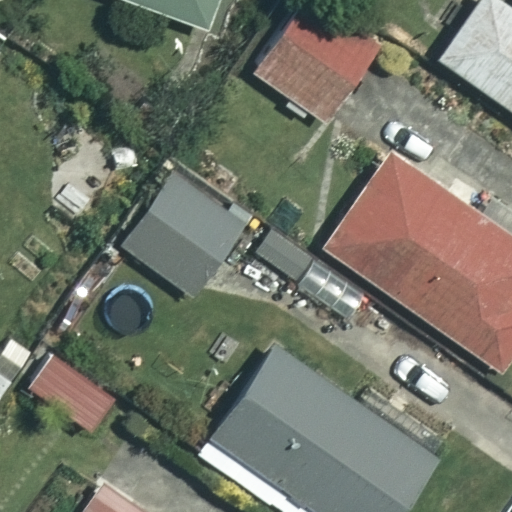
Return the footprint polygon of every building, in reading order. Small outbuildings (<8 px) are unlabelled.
[(138,0),(206,25),(215,0),(138,0)] [(380,37),(324,0),(302,0),(253,71),(324,119),(380,37)] [(511,3),(507,0),(477,0),(441,54),(511,103),(511,3)] [(511,233),(390,148),(325,242),(503,367),(511,354),(511,233)] [(245,223),(170,169),(120,238),(195,293),(245,223)] [(395,511),(435,450),(271,345),(211,440),(324,511),(395,511)] [(121,392),(50,349),(30,383),(101,426),(121,392)] [(148,511),(104,481),(82,511),(148,511)]
